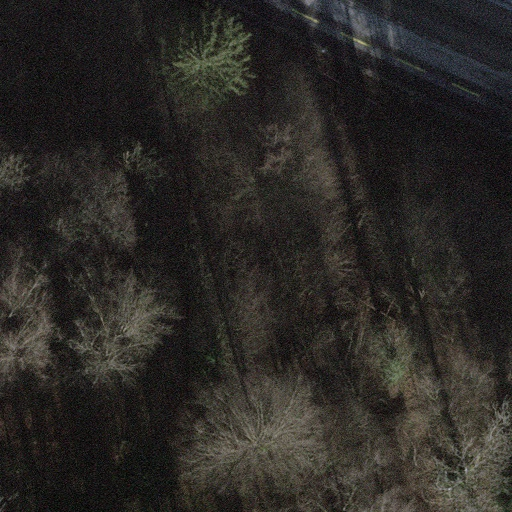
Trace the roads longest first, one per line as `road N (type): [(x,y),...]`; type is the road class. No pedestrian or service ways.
road 1 (track): [(403,511),(368,464),(0,176)]
road 2 (primary): [(511,75),(345,0)]
